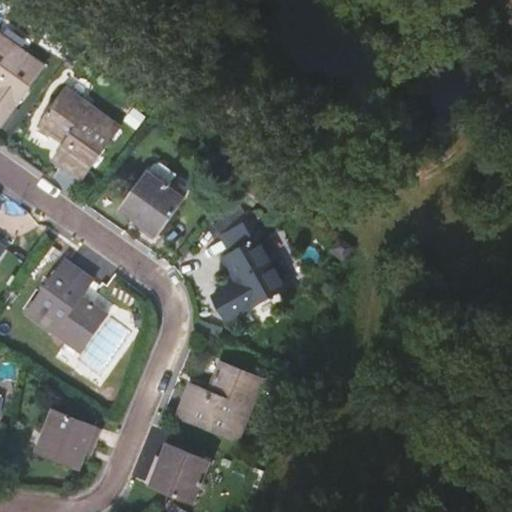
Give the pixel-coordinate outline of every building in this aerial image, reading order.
[(43,65),(0,34),(0,33),(0,121),(2,123),(43,65)] [(120,126),(67,88),(40,124),(65,142),(53,158),(82,179),(120,126)] [(170,187),(180,172),(173,167),(171,171),(163,164),(154,165),(123,208),(138,218),(134,224),(154,238),(157,233),(159,233),(184,197),(170,187)] [(219,183),(231,191),(238,181),(227,173),(219,183)] [(255,200),(261,193),(249,184),(238,197),(248,206),(255,200)] [(264,196),(261,193),(255,200),(259,203),(264,196)] [(228,317),(292,281),(266,235),(256,217),(225,234),(235,252),(226,256),(240,280),(215,294),(228,317)] [(84,295),(95,278),(66,258),(28,312),(82,349),(109,313),(84,295)] [(240,438),(264,377),(222,361),(211,388),(193,381),(181,414),(240,438)] [(39,450),(80,465),(96,425),(56,409),(39,450)] [(195,501),(212,460),(170,444),(154,484),(195,501)]
